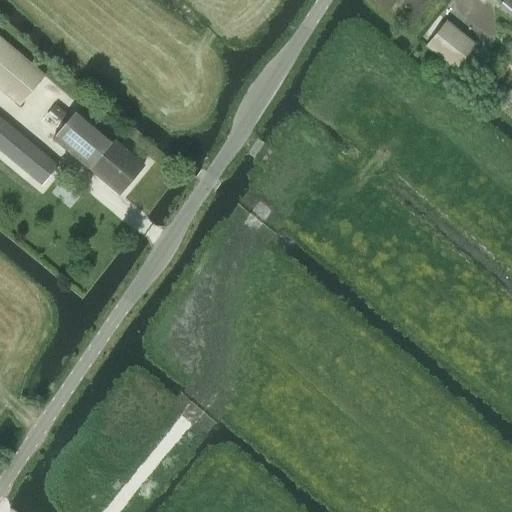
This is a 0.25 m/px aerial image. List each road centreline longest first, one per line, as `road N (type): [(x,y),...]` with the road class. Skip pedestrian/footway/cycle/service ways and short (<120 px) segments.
road 1 (tertiary): [(0,493),(328,0)]
road 2 (track): [(117,511),(197,408)]
